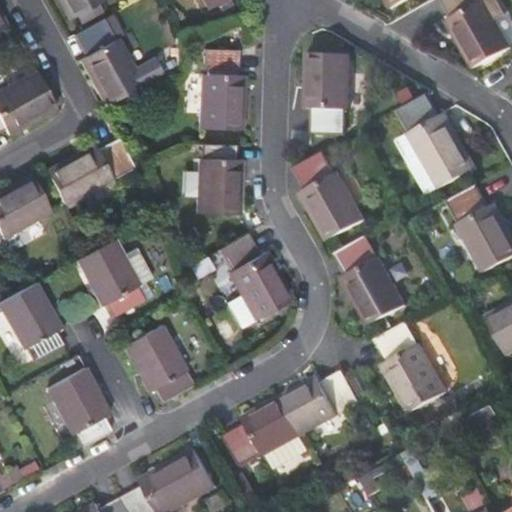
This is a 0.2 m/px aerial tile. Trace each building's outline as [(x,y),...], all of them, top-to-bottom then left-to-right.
[(55,0),(68,23),(108,1),(106,0),(55,0)] [(383,0),(388,9),(404,0),(383,0)] [(492,19),(502,14),(494,0),(438,0),(450,20),(445,23),(471,69),(508,49),(492,19)] [(142,85),(104,18),(73,34),(85,55),(78,59),(105,105),(142,85)] [(204,78),(202,78),(201,130),(243,133),(244,78),(239,78),(239,54),(205,52),(204,78)] [(346,108),(348,56),(305,55),(303,108),(310,108),(309,133),(343,135),(344,108),(346,108)] [(0,129),(2,128),(6,135),(54,108),(33,71),(0,88),(0,129)] [(406,133),(404,134),(435,190),(474,168),(444,112),(437,116),(425,94),(394,112),(406,133)] [(44,168),(66,207),(115,181),(113,179),(133,168),(116,137),(96,148),(92,142),(44,168)] [(201,162),(200,162),(199,215),(242,217),(243,162),(237,162),(238,148),(202,146),(201,162)] [(299,193),(325,240),(360,222),(334,172),(331,174),(320,153),(291,168),(304,190),(299,193)] [(0,234),(1,234),(2,237),(47,212),(25,173),(0,186),(0,234)] [(457,223),(454,225),(480,273),(511,255),(511,237),(493,203),(487,206),(475,184),(444,201),(457,223)] [(254,317),(290,298),(264,250),(258,254),(247,233),(219,248),(230,268),(228,270),(254,317)] [(345,276),(340,278),(366,325),(406,303),(381,257),(378,258),(366,236),(332,253),(345,276)] [(75,259),(102,304),(107,301),(116,316),(145,300),(137,286),(140,284),(114,238),(75,259)] [(36,281),(0,301),(0,310),(22,350),(24,349),(32,361),(64,344),(57,331),(62,328),(36,281)] [(511,298),(483,315),(505,354),(511,350),(511,298)] [(380,362),(406,412),(444,392),(418,343),(416,344),(403,321),(373,338),(385,360),(380,362)] [(184,371),(186,370),(161,324),(122,345),(147,391),(154,387),(160,400),(190,383),(184,371)] [(109,412),(84,366),(44,388),(69,434),(71,433),(78,446),(110,428),(103,416),(109,412)] [(274,395),(297,435),(336,412),(333,408),(361,392),(351,376),(346,379),(337,366),(316,379),(312,373),(274,395)] [(274,395),(237,416),(241,421),(220,433),(237,464),(259,452),(260,455),(272,448),(297,435),(274,395)] [(297,435),(272,448),(278,459),(302,445),(297,435)] [(162,511),(213,482),(192,445),(138,476),(140,481),(120,492),(131,511),(154,511),(157,511),(158,511),(162,511)] [(73,511),(131,511),(120,492),(98,505),(95,499),(73,511)]
